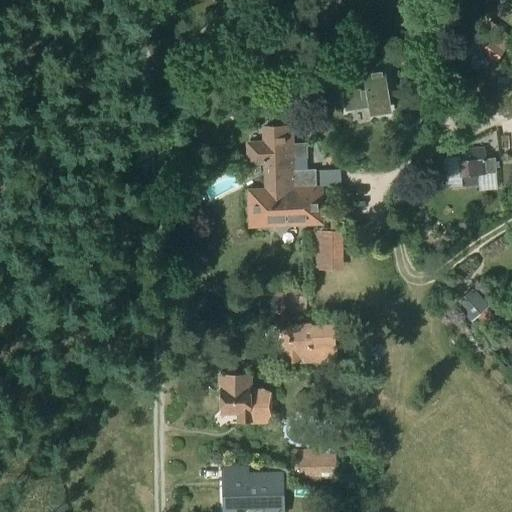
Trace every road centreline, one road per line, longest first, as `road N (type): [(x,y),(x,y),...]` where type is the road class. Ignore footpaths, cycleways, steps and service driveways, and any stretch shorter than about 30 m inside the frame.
road 1 (track): [(129,0),(162,511)]
road 2 (track): [(511,104),(421,152),(371,203)]
road 3 (unknown): [(464,125),(445,0)]
